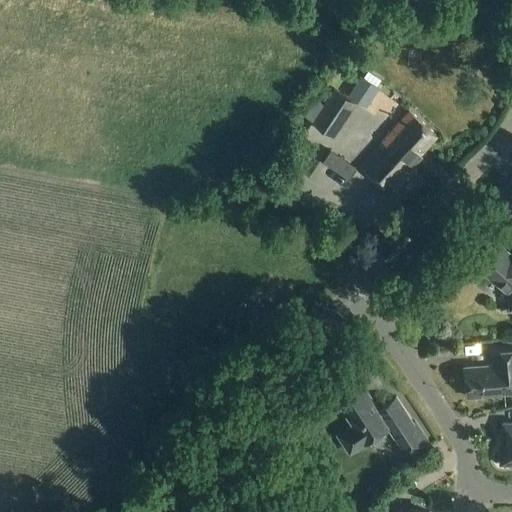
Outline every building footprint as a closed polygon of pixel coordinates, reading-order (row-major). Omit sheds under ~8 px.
[(335,90),(313,123),(335,138),(358,105),(374,116),(383,103),(368,93),(371,89),(352,76),(340,93),(335,90)] [(390,195),(415,166),(411,162),(435,134),(409,111),(374,149),(376,151),(360,168),(390,195)] [(306,177),(289,166),(268,197),(284,209),(306,177)] [(511,254),(509,254),(484,233),(464,257),(504,289),(508,290),(509,309),(511,308),(511,254)] [(467,397),(481,396),(481,394),(511,391),(511,347),(492,349),(494,365),(464,368),(467,397)] [(394,435),(395,434),(408,455),(428,442),(414,420),(413,421),(396,396),(379,407),(365,386),(340,403),(353,423),(337,434),(349,452),(388,426),(394,435)] [(511,422),(503,422),(502,445),(500,445),(500,464),(511,464),(511,422)]
